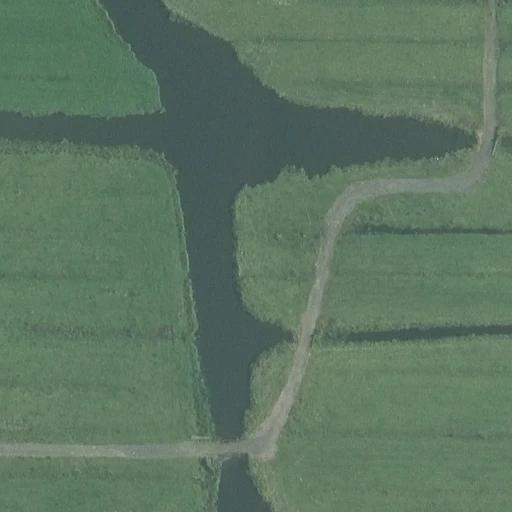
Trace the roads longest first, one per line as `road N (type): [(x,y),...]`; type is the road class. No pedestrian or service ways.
road 1 (track): [(489,0),(483,172),(393,190),(337,214),(303,359),(272,442),(259,448)]
road 2 (track): [(207,454),(0,451)]
